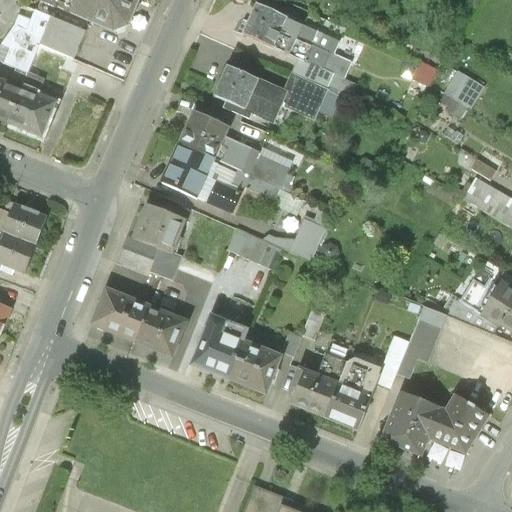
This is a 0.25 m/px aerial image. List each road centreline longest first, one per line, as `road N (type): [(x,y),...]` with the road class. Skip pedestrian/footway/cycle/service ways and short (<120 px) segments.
road 1 (residential): [(470,507),(45,342)]
road 2 (tertiary): [(188,0),(103,201)]
road 3 (tertiary): [(103,201),(45,342)]
road 4 (tertiary): [(45,342),(0,468)]
